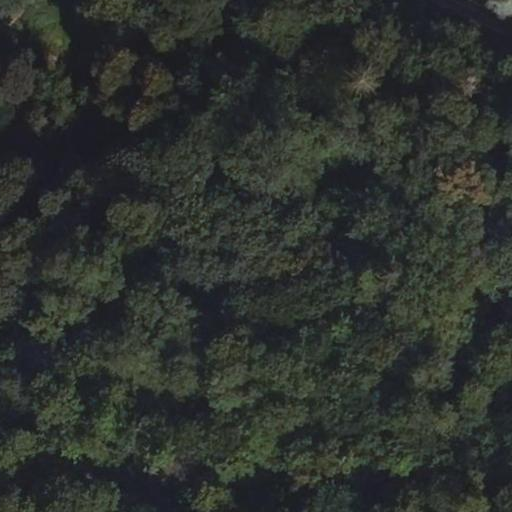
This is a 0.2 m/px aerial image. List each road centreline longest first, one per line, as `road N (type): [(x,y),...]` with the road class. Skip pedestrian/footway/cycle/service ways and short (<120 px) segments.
road 1 (track): [(0,404),(362,322),(511,305)]
road 2 (tertiary): [(511,56),(389,0)]
